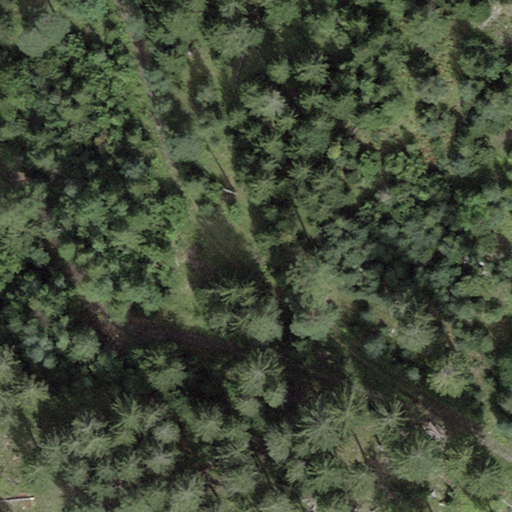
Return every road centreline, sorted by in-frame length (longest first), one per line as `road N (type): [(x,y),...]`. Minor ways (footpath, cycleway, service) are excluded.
road 1 (track): [(511,449),(219,248),(178,194),(115,0)]
road 2 (track): [(0,167),(120,324),(288,359),(460,415)]
